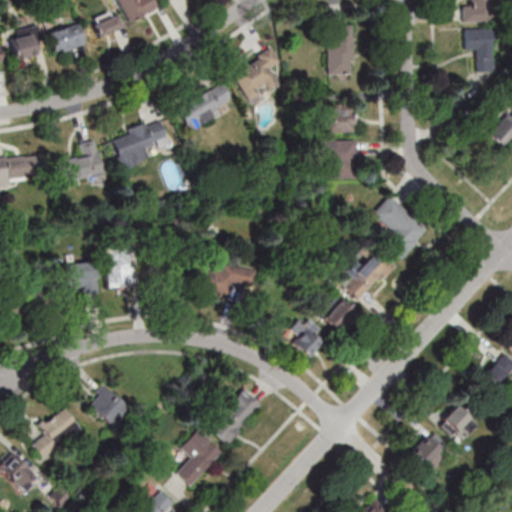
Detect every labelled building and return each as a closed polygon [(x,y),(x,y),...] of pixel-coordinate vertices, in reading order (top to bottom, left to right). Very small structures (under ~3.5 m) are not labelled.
[(116,0),(127,22),(154,8),(150,0),(116,0)] [(487,0),(488,5),(494,5),(494,17),(489,17),(489,21),(461,22),(461,6),(469,6),(469,0),(487,0)] [(97,37),(120,26),(112,9),(89,20),(97,37)] [(83,44),(76,23),(46,33),(53,54),(83,44)] [(351,25),(326,25),(326,73),(351,73),(351,25)] [(462,29),(489,28),(489,30),(495,29),(495,39),(489,39),(490,57),(493,57),(494,71),(474,72),(474,49),(463,49),(462,29)] [(13,60),(36,55),(31,34),(9,39),(13,60)] [(245,100),(278,83),(269,66),(278,62),(270,48),(229,70),(245,100)] [(175,105),(187,130),(217,115),(212,107),(230,98),(222,83),(175,105)] [(352,105),(323,105),(323,132),(352,132),(352,105)] [(509,117),(511,113),(511,135),(501,147),(487,134),(506,114),(509,117)] [(119,169),(148,160),(144,147),(166,140),(160,119),(108,134),(119,169)] [(355,140),(316,140),(316,178),(355,178),(355,140)] [(94,141),(76,144),(78,156),(59,160),(62,181),(99,174),(94,141)] [(0,156),(0,183),(37,180),(35,153),(0,156)] [(426,229),(387,196),(371,214),(388,229),(378,241),(400,260),(426,229)] [(102,250),(104,289),(131,287),(129,249),(102,250)] [(340,284),(356,300),(391,265),(375,249),(340,284)] [(95,291),(93,261),(64,263),(66,293),(95,291)] [(229,294),(230,283),(252,285),(253,270),(195,265),(193,290),(229,294)] [(0,310),(4,321),(41,308),(34,287),(0,299),(0,310)] [(321,317),(335,330),(351,311),(338,299),(321,317)] [(317,330),(302,314),(288,328),(296,336),(290,342),(305,358),(320,343),(312,335),(317,330)] [(477,379),(490,392),(511,369),(511,363),(502,354),(477,379)] [(85,402),(112,428),(129,410),(103,384),(85,402)] [(207,427),(225,443),(260,404),(241,388),(207,427)] [(450,436),(469,418),(455,404),(436,423),(450,436)] [(42,435),(31,444),(41,458),(80,429),(63,407),(36,427),(42,435)] [(178,447),(187,456),(173,471),(187,486),(220,451),(196,428),(178,447)] [(408,455),(427,472),(441,456),(436,452),(443,444),(429,431),(408,455)] [(0,470),(23,493),(37,478),(10,451),(0,461),(0,470)] [(163,511),(172,501),(153,487),(134,511),(163,511)] [(383,511),(373,498),(355,511),(383,511)]
